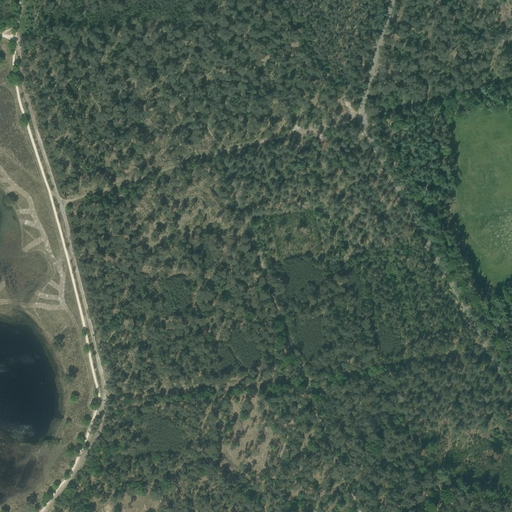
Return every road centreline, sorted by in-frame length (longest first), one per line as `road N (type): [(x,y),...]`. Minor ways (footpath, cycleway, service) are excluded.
road 1 (track): [(18,36),(25,98),(103,389),(82,458),(43,511)]
road 2 (unclassified): [(511,393),(363,124),(362,102),(393,0)]
road 3 (track): [(103,396),(304,382),(483,343)]
road 4 (track): [(304,382),(221,155)]
road 5 (track): [(221,155),(168,84),(134,59),(81,43)]
road 6 (track): [(59,203),(221,155)]
road 7 (track): [(359,511),(304,382)]
road 8 (track): [(377,112),(511,77)]
